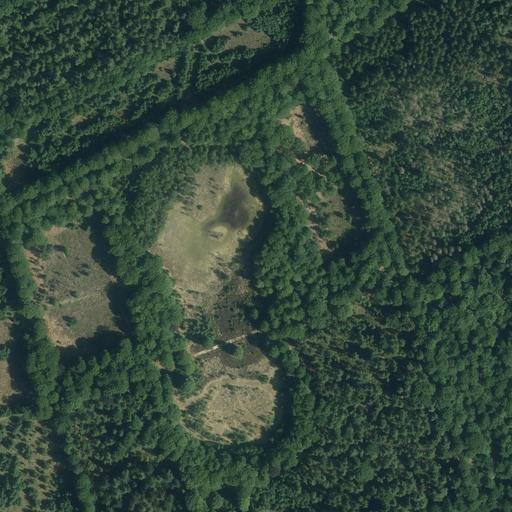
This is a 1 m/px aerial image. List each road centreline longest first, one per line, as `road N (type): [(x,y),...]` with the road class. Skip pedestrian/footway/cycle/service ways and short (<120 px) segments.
road 1 (track): [(317,0),(314,57),(400,274),(474,511)]
road 2 (track): [(511,229),(55,407)]
road 3 (track): [(0,212),(414,0)]
road 4 (track): [(86,511),(0,215)]
